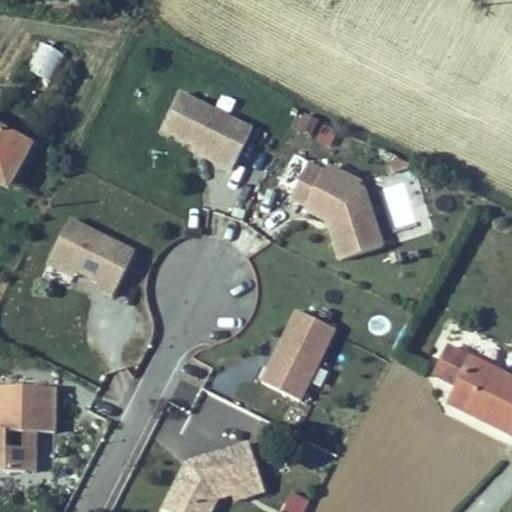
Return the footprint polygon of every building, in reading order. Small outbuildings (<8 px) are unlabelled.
[(26,68),(50,82),(66,55),(42,41),(26,68)] [(145,80),(135,104),(149,110),(160,86),(145,80)] [(229,169),(249,128),(178,92),(160,128),(194,144),(215,154),(212,160),(229,169)] [(307,134),(314,122),(302,115),(295,127),(307,134)] [(332,146),(339,131),(322,123),(315,139),(332,146)] [(36,154),(0,133),(0,185),(13,193),(36,154)] [(215,154),(194,144),(191,150),(212,160),(215,154)] [(364,214),(357,192),(338,182),(340,176),(337,170),(329,165),(323,167),(318,171),(305,164),(289,196),(304,203),(307,209),(326,219),(333,217),(335,224),(328,226),(338,258),(381,245),(371,212),(364,214)] [(359,186),(358,180),(337,170),(340,176),(338,182),(357,192),(364,214),(371,212),(363,188),(359,186)] [(335,224),(333,217),(326,219),(328,226),(335,224)] [(135,250),(70,218),(51,257),(77,269),(102,281),(98,288),(113,295),(135,250)] [(77,269),(51,257),(48,263),(74,276),(77,269)] [(260,380),(297,398),(333,326),(295,308),(260,380)] [(511,380),(451,348),(436,376),(459,388),(451,406),(475,418),(479,410),(487,415),(484,423),(511,438),(511,380)] [(55,431),(56,386),(0,384),(0,470),(26,470),(36,462),(36,438),(32,438),(32,431),(37,431),(55,431)] [(487,415),(479,410),(475,418),(484,423),(487,415)] [(230,484),(259,474),(249,441),(201,456),(204,464),(196,466),(186,461),(162,508),(169,511),(209,511),(217,498),(232,493),(233,493),(230,484)] [(204,464),(201,456),(186,461),(196,466),(204,464)] [(35,471),(36,462),(26,470),(35,471)] [(264,490),(259,474),(230,484),(233,493),(232,493),(234,500),(264,490)] [(305,511),(311,501),(291,491),(280,511),(305,511)]
